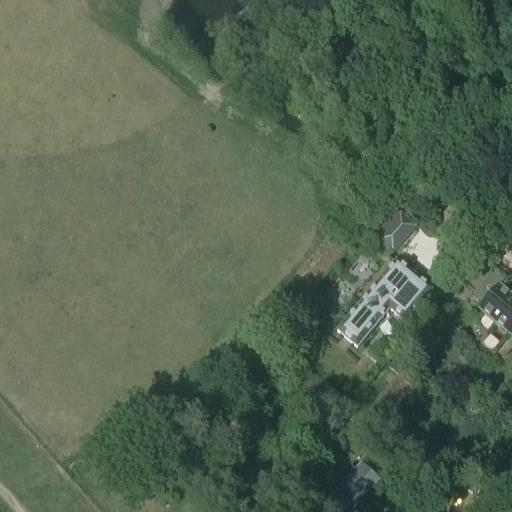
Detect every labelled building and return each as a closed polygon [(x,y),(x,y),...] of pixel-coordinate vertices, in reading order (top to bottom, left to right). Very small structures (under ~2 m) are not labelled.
[(401,217),(396,213),(374,240),(381,245),(392,255),(415,229),(401,217)] [(415,315),(423,305),(422,304),(431,293),(396,263),(337,334),(357,351),(389,312),(405,325),(414,314),(415,315)] [(464,285),(476,295),(493,274),(481,264),(464,285)] [(511,300),(499,289),(479,313),(509,338),(511,334),(511,300)] [(492,450),(484,462),(496,470),(504,458),(492,450)] [(448,475),(462,460),(453,451),(438,465),(448,475)] [(482,463),(475,474),(485,481),(492,470),(482,463)] [(355,511),(380,483),(361,467),(329,503),(339,511),(355,511)] [(268,483),(255,498),(265,506),(277,491),(268,483)]
